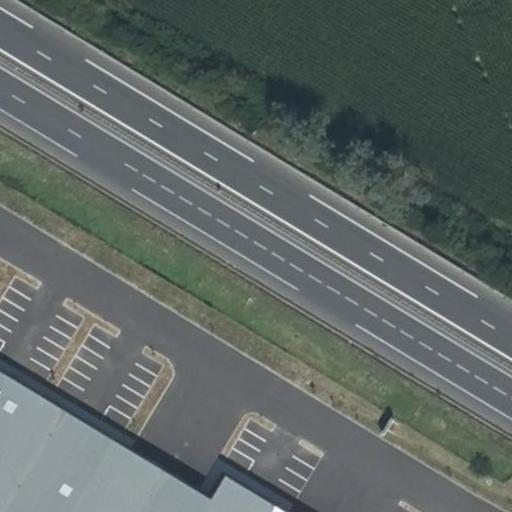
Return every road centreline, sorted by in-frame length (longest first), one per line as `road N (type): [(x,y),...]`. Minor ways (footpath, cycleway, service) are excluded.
road 1 (motorway): [(511,340),(0,26)]
road 2 (motorway): [(0,88),(511,398)]
